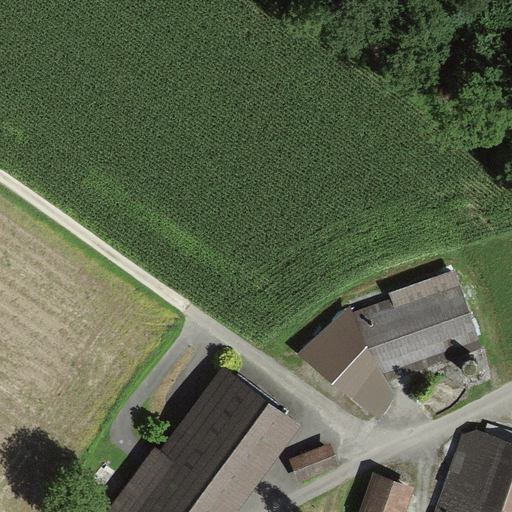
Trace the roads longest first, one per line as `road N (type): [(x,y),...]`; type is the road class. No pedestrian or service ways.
road 1 (track): [(0,177),(400,449)]
road 2 (track): [(281,511),(318,485),(400,449)]
road 3 (track): [(400,449),(511,392)]
